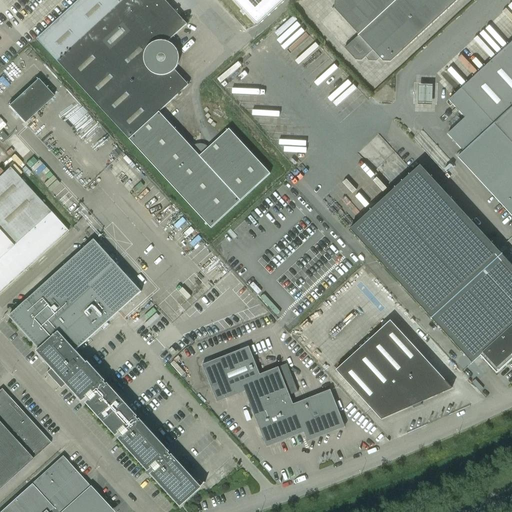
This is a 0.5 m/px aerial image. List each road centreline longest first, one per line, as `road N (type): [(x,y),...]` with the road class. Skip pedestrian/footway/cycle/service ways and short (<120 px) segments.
road 1 (unknown): [(0,302),(89,227),(113,239),(152,286),(179,278),(177,257),(124,197)]
road 2 (unclassified): [(227,511),(511,397)]
road 3 (unclassified): [(151,511),(0,344)]
road 4 (unknown): [(297,0),(244,36),(198,0)]
